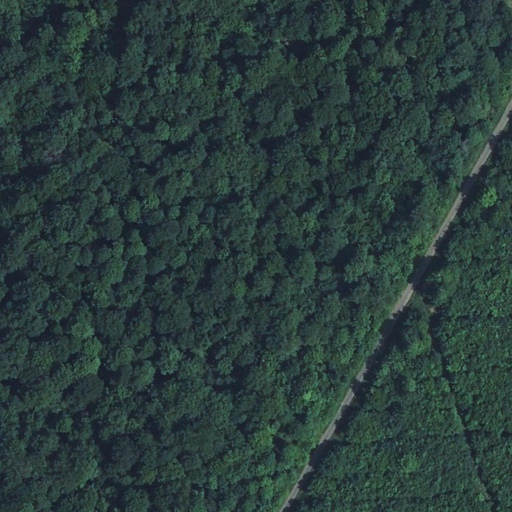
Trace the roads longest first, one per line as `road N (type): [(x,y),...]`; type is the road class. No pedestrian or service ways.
road 1 (track): [(281,511),(414,278)]
road 2 (track): [(414,278),(511,108)]
